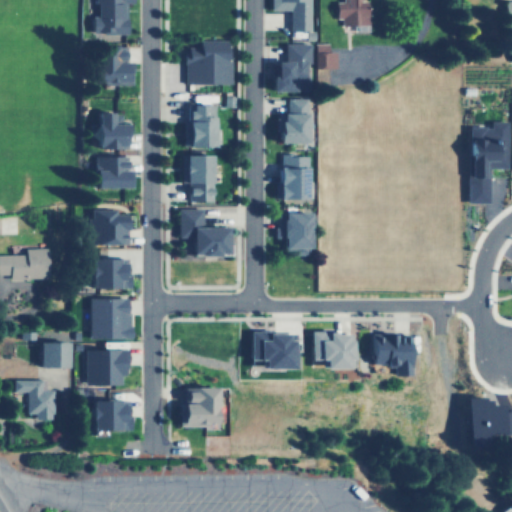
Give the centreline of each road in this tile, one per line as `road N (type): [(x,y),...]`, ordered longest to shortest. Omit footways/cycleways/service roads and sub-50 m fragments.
road 1 (residential): [(151,445),(149,0)]
road 2 (residential): [(149,301),(478,305)]
road 3 (residential): [(252,0),(250,301)]
road 4 (residential): [(511,220),(480,272),(484,330),(501,359)]
